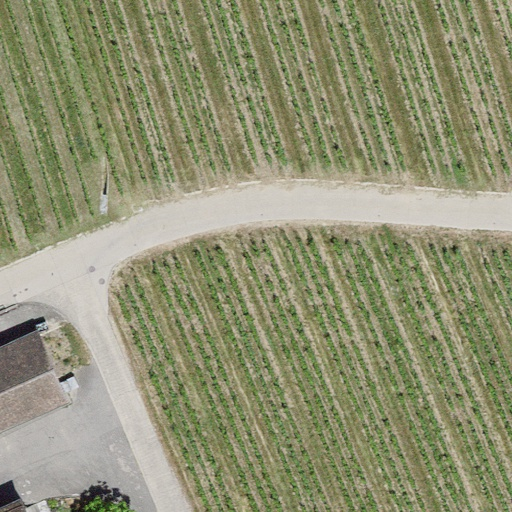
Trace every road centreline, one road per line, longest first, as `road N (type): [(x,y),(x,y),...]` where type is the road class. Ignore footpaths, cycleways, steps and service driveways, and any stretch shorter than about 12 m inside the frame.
road 1 (unclassified): [(511,205),(240,198),(73,259),(0,296)]
road 2 (track): [(73,259),(180,511)]
